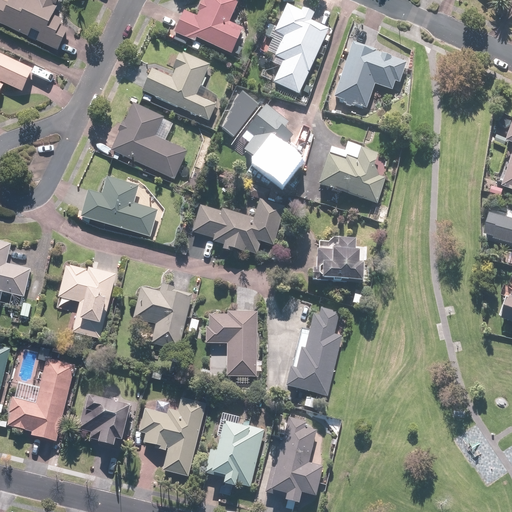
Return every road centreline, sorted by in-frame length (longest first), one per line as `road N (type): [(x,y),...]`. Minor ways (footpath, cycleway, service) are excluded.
road 1 (residential): [(266,283),(83,235),(36,197)]
road 2 (unknown): [(349,0),(297,147)]
road 3 (residential): [(511,56),(387,0)]
road 4 (residential): [(130,0),(76,119)]
road 5 (residential): [(125,511),(0,482)]
